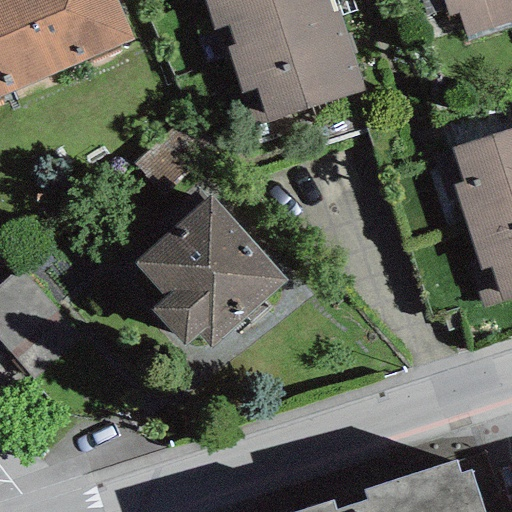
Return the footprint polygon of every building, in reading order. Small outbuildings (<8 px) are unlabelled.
[(0,0),(0,93),(131,37),(114,0),(0,0)] [(326,0),(204,0),(220,47),(226,45),(330,12),(326,0)] [(511,0),(444,0),(449,15),(459,12),(467,39),(511,24),(511,0)] [(330,12),(226,45),(241,92),(255,87),(267,121),(363,89),(336,9),(330,12)] [(457,199),(468,229),(511,214),(511,131),(511,127),(432,153),(448,202),(457,199)] [(208,191),(134,259),(164,292),(152,303),(200,356),(286,277),(208,191)] [(511,214),(468,229),(477,258),(468,261),(483,306),(511,296),(511,214)] [(81,337),(18,267),(0,282),(0,342),(33,379),(81,337)] [(332,496),(278,511),(483,511),(469,466),(459,469),(455,456),(363,484),(366,494),(334,504),(332,496)]
